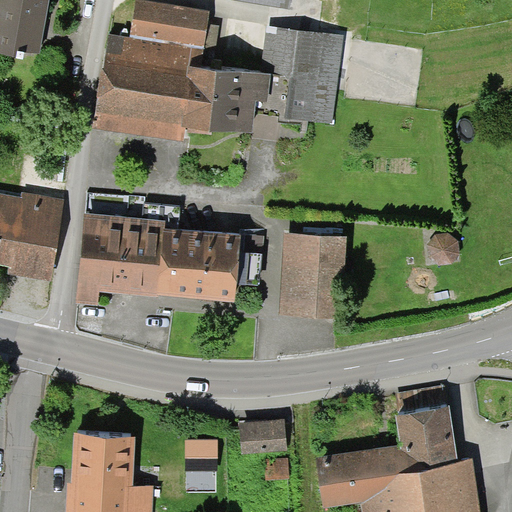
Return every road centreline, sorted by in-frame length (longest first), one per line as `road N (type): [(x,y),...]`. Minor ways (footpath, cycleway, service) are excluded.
road 1 (secondary): [(53,345),(149,373),(216,382),(373,363),(511,328)]
road 2 (unclassified): [(106,0),(53,345)]
road 3 (residential): [(15,511),(33,341)]
